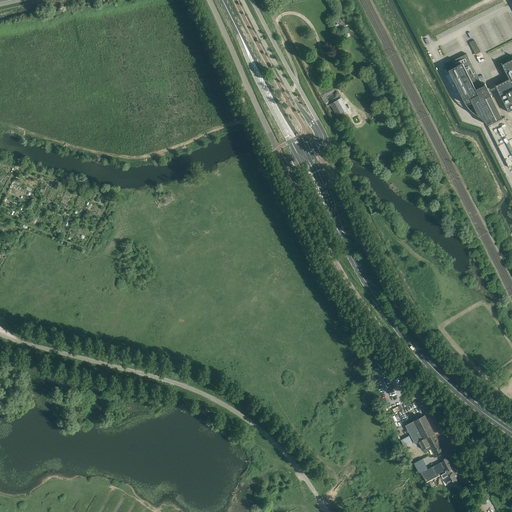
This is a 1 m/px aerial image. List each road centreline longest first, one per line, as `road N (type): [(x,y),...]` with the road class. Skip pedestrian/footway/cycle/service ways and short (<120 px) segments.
road 1 (residential): [(483,511),(401,359),(342,277),(281,166)]
road 2 (unclassified): [(328,511),(277,445),(217,400),(0,334)]
road 3 (secondary): [(318,191),(397,328),(456,390),(511,432)]
road 4 (unclassified): [(281,166),(207,0)]
road 5 (unclassified): [(241,0),(317,126)]
road 6 (unclassified): [(317,126),(251,0)]
